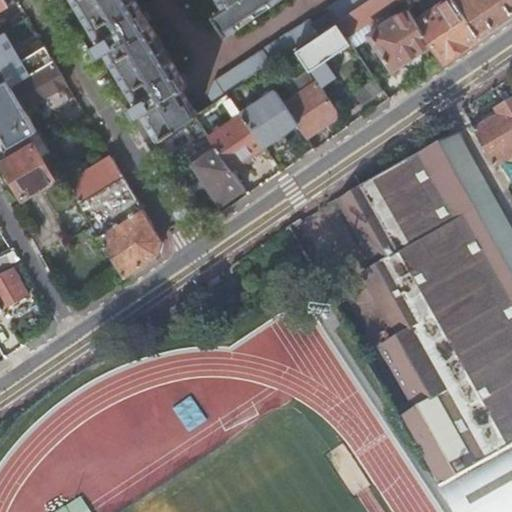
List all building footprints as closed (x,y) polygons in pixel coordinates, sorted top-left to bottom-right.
[(0,0),(0,10),(10,5),(7,0),(0,0)] [(76,0),(102,41),(99,43),(103,51),(106,49),(139,103),(136,105),(141,112),(144,111),(151,123),(159,136),(196,113),(198,111),(191,99),(184,88),(188,85),(136,0),(222,0),(225,5),(215,12),(229,32),(277,0),(76,0)] [(369,0),(348,0),(276,48),(276,49),(231,78),(213,95),(216,99),(228,92),(235,88),(262,70),(273,63),(296,48),(337,21),(369,0)] [(347,35),(402,0),(369,0),(337,21),(347,35)] [(453,57),(481,37),(456,0),(447,0),(426,15),(418,20),(433,43),(445,62),(453,57)] [(426,15),(447,0),(430,0),(421,6),(426,15)] [(511,0),(456,0),(481,37),(511,15),(511,0)] [(412,56),(433,43),(418,20),(410,8),(370,34),(394,69),(412,56)] [(318,82),(322,87),(330,82),(337,77),(327,60),(352,43),(347,35),(337,21),(296,48),(318,82)] [(0,65),(8,78),(12,86),(55,61),(43,42),(32,48),(21,55),(6,31),(0,34),(0,65)] [(55,61),(12,86),(23,104),(66,79),(61,70),(55,61)] [(262,70),(266,76),(276,69),(273,63),(262,70)] [(324,126),(341,115),(322,87),(318,82),(305,90),(295,77),(287,82),(296,96),(285,103),(299,124),(307,137),(324,126)] [(0,130),(9,146),(38,130),(27,110),(23,104),(12,86),(8,78),(0,82),(0,130)] [(376,78),(355,92),(363,105),(385,91),(376,78)] [(66,79),(23,104),(27,110),(69,85),(66,79)] [(282,136),(299,124),(285,103),(276,90),(248,108),(235,88),(228,92),(232,98),(266,147),(282,136)] [(249,158),(266,147),(232,98),(226,103),(235,119),(211,136),(215,142),(233,169),(249,158)] [(474,130),(494,167),(504,161),(511,171),(511,170),(511,101),(497,110),(500,116),(491,121),(474,130)] [(511,511),(511,244),(473,176),(452,137),(398,167),(346,196),(382,263),(367,272),(401,335),(386,343),(379,347),(413,410),(404,415),(442,483),(459,511),(511,511)] [(221,205),(245,188),(233,169),(215,142),(190,159),(206,182),(221,205)] [(23,197),(54,180),(53,178),(57,176),(55,172),(51,174),(33,144),(3,163),(11,176),(15,184),(23,197)] [(68,169),(63,173),(79,201),(125,177),(113,157),(93,168),(74,179),(68,169)] [(79,201),(94,226),(125,278),(143,266),(160,254),(163,240),(125,177),(79,201)] [(14,251),(6,256),(10,264),(19,259),(14,251)] [(0,318),(0,317),(0,311),(29,295),(21,282),(14,270),(0,278),(0,271),(10,264),(6,256),(0,259),(0,318)] [(95,511),(85,496),(59,511),(95,511)]
